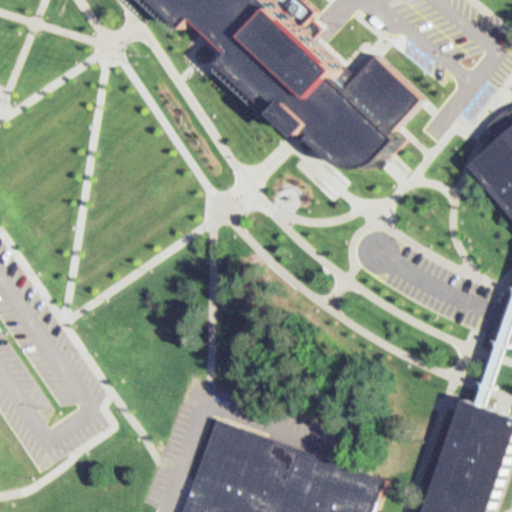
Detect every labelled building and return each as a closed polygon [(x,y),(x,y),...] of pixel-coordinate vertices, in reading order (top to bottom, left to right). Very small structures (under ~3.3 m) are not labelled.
[(156,0),(186,30),(195,19),(215,37),(234,54),(223,67),(268,113),(291,134),(293,136),(301,144),(311,132),(315,136),(311,142),(333,162),(339,167),(351,172),(362,172),(371,169),(379,165),(381,163),(388,156),(396,149),(409,135),(407,134),(398,126),(425,97),(379,52),(350,84),(344,78),(341,75),(263,0),(156,0)] [(478,165),(511,203),(511,107),(499,119),(494,123),(508,141),(478,165)] [(511,349),(491,408),(486,407),(479,405),(511,313),(511,349)] [(469,401),(428,511),(498,511),(502,503),(511,476),(511,415),(498,411),(491,408),(486,407),(479,405),(469,401)] [(190,511),(202,482),(226,419),(388,482),(380,507),(396,511),(190,511)]
